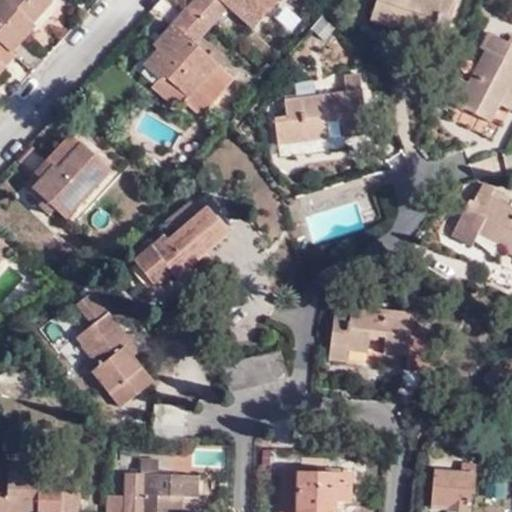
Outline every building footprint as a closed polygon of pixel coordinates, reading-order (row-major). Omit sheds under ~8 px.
[(45,0),(0,0),(0,47),(8,55),(32,28),(30,26),(49,4),(45,0)] [(191,0),(187,5),(209,25),(225,7),(250,29),(277,0),(191,0)] [(373,0),(367,21),(389,26),(390,23),(422,31),(421,34),(438,39),(448,0),(373,0)] [(209,25),(187,5),(169,25),(174,29),(155,50),(140,66),(155,81),(147,88),(175,113),(182,106),(197,120),(232,81),(191,44),(209,25)] [(174,29),(169,25),(150,45),(155,50),(174,29)] [(511,78),(511,43),(487,29),(477,45),(482,48),(465,81),(456,77),(441,104),(453,110),(457,104),(487,121),(497,103),(506,108),(511,97),(511,89),(508,87),(511,78)] [(0,72),(13,59),(8,55),(0,47),(0,72)] [(357,73),(342,75),(343,93),(282,100),(284,117),(272,118),(274,142),(322,138),(321,119),(338,116),(340,131),(363,129),(357,73)] [(55,172),(78,146),(68,137),(32,174),(38,180),(51,168),(55,172)] [(109,174),(78,146),(55,172),(51,168),(38,180),(30,189),(62,221),(109,174)] [(511,206),(488,194),(492,186),(481,180),(471,199),(467,197),(449,232),(470,243),(476,230),(502,244),(501,246),(511,252),(511,206)] [(188,202),(163,223),(173,232),(164,240),(161,237),(131,262),(153,288),(171,274),(174,278),(227,235),(207,210),(203,213),(199,209),(196,211),(188,202)] [(0,260),(10,250),(0,240),(0,260)] [(91,297),(78,308),(94,328),(77,341),(99,369),(93,375),(121,409),(152,383),(134,360),(137,357),(111,324),(113,322),(91,297)] [(411,312),(335,304),(326,355),(346,358),(347,346),(367,348),(369,332),(384,333),(381,348),(406,350),(404,367),(420,369),(424,335),(409,334),(411,312)] [(279,346),(263,351),(272,377),(287,373),(279,346)] [(263,351),(248,356),(258,382),(272,377),(263,351)] [(248,356),(240,358),(232,361),(243,387),(258,382),(248,356)] [(221,366),(231,390),(243,387),(232,361),(221,366)] [(511,381),(511,371),(503,366),(501,368),(492,363),(487,371),(510,385),(511,381)] [(153,407),(152,424),(164,425),(165,408),(153,407)] [(183,426),(183,408),(165,408),(164,425),(183,426)] [(152,424),(151,444),(164,445),(164,425),(152,424)] [(164,425),(164,445),(182,445),(183,426),(164,425)] [(171,511),(172,504),(185,505),(185,498),(197,500),(198,478),(159,475),(159,461),(142,460),(141,474),(127,474),(126,498),(110,497),(109,511),(171,511)] [(465,511),(469,464),(457,462),(457,472),(430,471),(427,507),(439,508),(439,510),(462,511),(465,511)] [(41,467),(9,465),(8,494),(0,493),(0,511),(71,511),(72,504),(76,504),(78,488),(74,488),(74,481),(61,480),(61,483),(41,482),(41,467)] [(329,511),(330,500),(344,501),(346,469),(338,469),(338,473),(279,470),(277,511),(329,511)]
